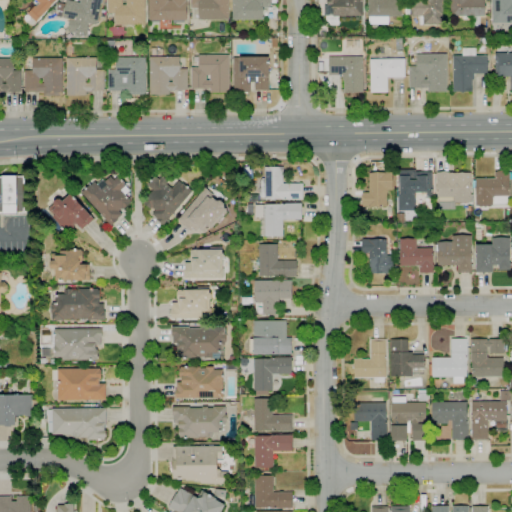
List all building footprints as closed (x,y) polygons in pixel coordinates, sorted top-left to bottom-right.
[(39,3),(35,0),(56,0),(36,22),(27,14),(34,6),(36,7),(39,3)] [(69,19),(62,18),(63,12),(56,10),(58,3),(65,4),(66,0),(80,3),(80,0),(101,0),(96,25),(88,23),(87,37),(75,36),(75,35),(72,35),(72,33),(68,33),(69,19)] [(145,0),(145,25),(115,25),(115,13),(107,13),(107,0),(145,0)] [(186,25),(173,25),(173,20),(149,21),(148,0),(186,0),(187,1),(186,1),(186,20),(185,20),(186,25)] [(228,0),(229,20),(198,20),(198,8),(191,8),(190,0),(228,0)] [(262,19),(232,20),(232,0),(270,0),(270,7),(262,7),(262,19)] [(362,0),(363,16),(333,16),(333,15),(324,15),(324,6),(327,5),(326,0),(362,0)] [(378,31),(370,31),(370,24),(368,24),(368,17),(367,17),(367,0),(402,0),(402,3),(406,3),(406,15),(402,15),(402,17),(388,17),(388,25),(378,24),(378,31)] [(443,25),(419,25),(419,16),(410,16),(410,14),(406,14),(406,3),(411,3),(411,0),(444,0),(445,16),(443,16),(443,25)] [(484,0),(484,16),(450,17),(450,0),(484,0)] [(511,23),(492,23),(492,0),(511,0),(511,23)] [(115,48),(107,48),(107,40),(115,40),(115,48)] [(472,92),(453,92),(452,56),(462,56),(462,48),(475,48),(475,55),(487,55),(487,56),(488,56),(488,60),(487,60),(487,74),(473,74),(473,80),(472,80),(472,92)] [(511,91),(510,91),(510,77),(495,77),(494,53),(511,53),(511,91)] [(447,92),(428,92),(428,88),(409,88),(409,67),(416,67),(416,54),(447,54),(447,92)] [(229,93),(210,93),(210,88),(191,89),(191,67),(198,67),(198,55),(229,55),(229,93)] [(169,95),(150,95),(149,57),(179,56),(179,69),(187,68),(187,90),(169,90),(169,95)] [(363,93),(344,93),(344,92),(342,92),(342,89),(344,89),(343,81),(342,81),(342,75),(329,75),(328,57),(363,56),(363,93)] [(146,95),(127,95),(127,91),(108,91),(108,69),(115,69),(115,57),(146,57),(146,95)] [(250,93),(233,93),(233,58),(240,57),(269,57),(269,77),(269,90),(254,90),(254,81),(253,81),(253,80),(250,80),(250,93)] [(2,97),(0,97),(0,58),(13,58),(13,70),(21,70),(21,92),(2,92),(2,97)] [(63,96),(43,96),(43,92),(25,92),(25,70),(33,70),(32,58),(62,58),(63,96)] [(86,96),(66,96),(66,58),(96,58),(96,69),(104,69),(104,92),(91,92),(91,91),(86,91),(86,96)] [(374,93),(370,93),(370,59),(404,59),(405,77),(387,77),(388,92),(374,93)] [(264,167),(282,166),(282,184),(303,184),(303,200),(264,200),(264,167)] [(386,207),(367,207),(361,207),(361,192),(369,192),(369,173),(385,173),(385,172),(392,172),(392,190),(386,190),(386,207)] [(416,211),(398,211),(398,193),(399,193),(399,186),(398,186),(398,172),(432,172),(432,193),(416,193),(416,211)] [(452,203),(452,202),(438,202),(438,197),(437,197),(437,181),(437,172),(447,172),(447,173),(470,173),(470,203),(452,203)] [(492,206),(475,206),(475,195),(476,195),(476,179),(495,179),(495,172),(509,172),(509,180),(509,196),(507,196),(507,204),(492,204),(492,206)] [(0,176),(0,212),(25,212),(25,176),(0,176)] [(118,176),(126,185),(120,190),(130,202),(120,212),(123,215),(111,225),(82,192),(94,181),(102,190),(107,185),(105,182),(111,176),(114,180),(118,176)] [(163,223),(192,191),(179,180),(172,187),(168,184),(170,181),(163,176),(159,180),(156,177),(149,185),(155,190),(145,201),(156,211),(154,214),(163,223)] [(204,187),(177,219),(200,239),(227,207),(204,187)] [(70,193),(94,219),(83,229),(76,222),(67,231),(53,216),(54,216),(47,209),(60,197),(63,200),(70,193)] [(265,204),(281,204),(281,203),(301,203),(302,219),(282,220),(283,236),(265,237),(265,204)] [(404,222),(397,222),(397,214),(405,214),(404,219),(404,222)] [(457,273),(457,265),(438,266),(437,251),(436,251),(436,244),(437,244),(437,242),(452,242),(452,236),(471,236),(471,253),(470,253),(471,264),(472,273),(457,273)] [(392,273),(386,273),(369,273),(369,254),(361,254),(361,240),(364,240),(364,238),(373,238),(373,240),(387,240),(387,255),(392,255),(392,273)] [(492,272),(476,273),(475,245),(492,245),(492,238),(509,238),(509,265),(510,265),(510,271),(498,271),(498,265),(492,265),(492,272)] [(418,273),(418,266),(399,266),(399,251),(400,251),(400,239),(416,239),(416,248),(433,248),(433,254),(432,254),(432,265),(433,265),(433,273),(418,273)] [(258,244),(277,244),(278,260),(296,260),(297,277),(274,277),(274,276),(259,276),(258,244)] [(56,280),(90,280),(90,264),(82,264),(82,262),(83,262),(83,249),(69,250),(69,251),(60,251),(60,254),(52,254),(52,268),(56,268),(56,280)] [(223,278),(223,249),(189,250),(190,262),(184,262),(184,278),(223,278)] [(0,272),(1,282),(5,282),(8,285),(8,290),(5,293),(1,293),(1,323),(0,323),(0,272)] [(254,281),(291,280),(291,298),(279,298),(279,315),(262,315),(262,303),(254,303),(254,281)] [(51,320),(105,321),(105,311),(104,311),(104,304),(99,304),(99,289),(64,289),(64,294),(55,294),(55,302),(52,302),(51,320)] [(170,318),(210,319),(211,308),(208,308),(209,290),(176,289),(176,302),(171,302),(170,318)] [(254,321),(287,321),(287,338),(291,338),(291,353),(254,353),(254,321)] [(172,327),(189,327),(189,328),(203,328),(203,326),(226,326),(226,345),(223,345),(223,358),(177,358),(177,344),(173,344),(173,336),(172,336),(172,327)] [(54,329),(102,329),(102,338),(101,338),(101,345),(96,345),(96,350),(97,350),(97,359),(64,360),(64,357),(54,357),(54,329)] [(384,383),(374,383),(374,378),(354,378),(354,366),(348,366),(344,366),(344,363),(353,363),(353,359),(362,359),(362,360),(370,359),(370,339),(386,339),(387,353),(386,353),(387,365),(385,365),(386,377),(384,377),(384,383)] [(412,377),(390,377),(390,352),(390,340),(408,339),(408,352),(412,352),(412,354),(424,354),(424,369),(424,374),(412,374),(412,377)] [(453,383),(453,377),(431,377),(431,358),(435,357),(440,357),(451,357),(451,339),(467,339),(468,361),(466,361),(466,377),(463,377),(463,383),(453,383)] [(504,376),(472,377),(471,360),(471,339),(487,339),(487,340),(489,340),(489,339),(504,339),(504,353),(490,353),(490,347),(487,347),(487,358),(503,358),(504,376)] [(254,359),(273,359),(273,357),(291,357),(291,373),(271,373),(271,390),(254,390),(254,359)] [(179,367),(214,367),(214,370),(223,369),(224,398),(175,398),(175,389),(176,389),(176,382),(181,382),(181,377),(179,377),(179,367)] [(57,369),(101,368),(101,379),(99,379),(99,383),(105,383),(105,400),(57,400),(57,369)] [(418,401),(418,390),(426,390),(427,401),(418,401)] [(509,400),(499,400),(499,391),(509,391),(509,400)] [(0,395),(33,395),(33,415),(15,416),(15,424),(0,424),(0,395)] [(254,399),(272,398),(272,415),(292,415),(292,431),(254,432),(254,399)] [(471,440),(471,434),(472,434),(471,418),(472,418),(472,402),(507,401),(507,432),(495,432),(495,430),(495,421),(495,420),(487,420),(487,440),(471,440)] [(407,441),(391,441),(390,425),(390,420),(391,420),(391,403),(426,402),(426,422),(418,422),(418,424),(426,424),(426,441),(412,441),(412,430),(411,430),(411,421),(407,421),(407,441)] [(452,439),(451,421),(447,421),(447,424),(431,424),(430,418),(432,418),(432,402),(466,402),(467,419),(468,419),(468,439),(452,439)] [(386,439),(371,439),(371,430),(369,431),(368,421),(354,422),(354,403),(386,403),(386,420),(387,420),(387,429),(386,429),(386,439)] [(172,407),(225,407),(225,433),(214,433),(214,439),(178,439),(178,423),(174,423),(174,416),(172,416),(172,407)] [(105,409),(105,439),(87,440),(87,437),(73,437),(73,434),(53,434),(53,409),(105,409)] [(271,434),(292,434),(292,450),(272,450),(272,467),(254,468),(254,436),(271,436),(271,434)] [(173,446),(222,446),(222,457),(217,457),(217,471),(227,471),(227,483),(200,483),(200,480),(173,480),(173,446)] [(254,475),(273,475),(273,492),(291,492),(292,508),(254,509),(254,475)] [(179,511),(169,506),(180,488),(196,497),(201,489),(227,504),(222,511),(179,511)] [(0,511),(0,496),(12,496),(12,502),(16,502),(16,496),(31,496),(31,511),(0,511)]
